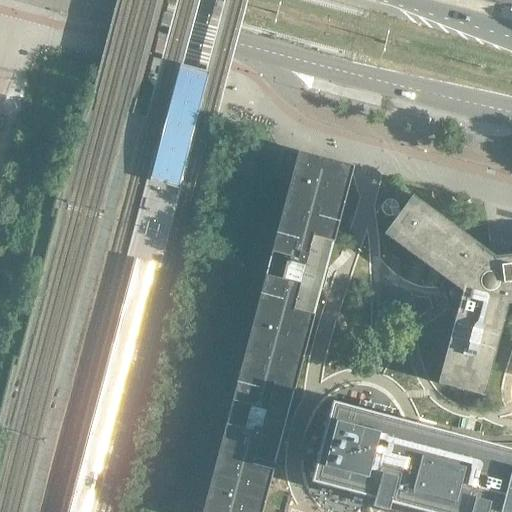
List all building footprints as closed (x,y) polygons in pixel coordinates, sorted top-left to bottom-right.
[(183,62),(181,61),(150,175),(161,178),(178,183),(209,69),(206,68),(193,64),(183,62)] [(226,423),(202,511),(261,511),(281,438),(283,430),(287,417),(321,290),(325,275),(353,167),(298,152),(271,254),(265,275),(231,402),(226,423)] [(507,303),(511,302),(511,255),(503,256),(502,254),(507,248),(499,246),(490,244),(491,251),(490,253),(417,201),(403,219),(401,221),(400,223),(389,237),(445,279),(463,292),(457,312),(438,384),(463,391),(482,395),(507,303)] [(85,511),(152,260),(139,257),(71,511),(85,511)] [(511,511),(511,449),(371,412),(331,402),(310,482),(358,495),(374,499),(372,506),(387,510),(389,503),(423,511),(511,511)]
